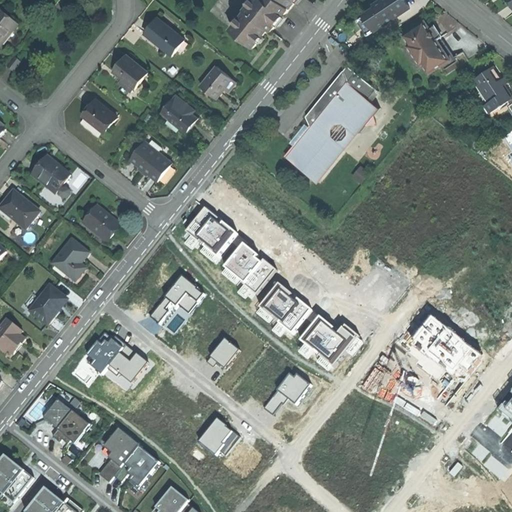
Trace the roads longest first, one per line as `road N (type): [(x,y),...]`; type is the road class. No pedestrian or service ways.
road 1 (residential): [(342,0),(163,217)]
road 2 (residential): [(163,217),(2,420)]
road 3 (unknown): [(289,454),(98,299)]
road 4 (unknown): [(284,460),(419,293)]
road 5 (residential): [(511,358),(387,511)]
road 6 (residential): [(163,217),(41,119)]
road 7 (unknown): [(391,272),(508,363)]
road 8 (residential): [(126,0),(117,24),(41,119)]
road 9 (residential): [(115,511),(2,420)]
